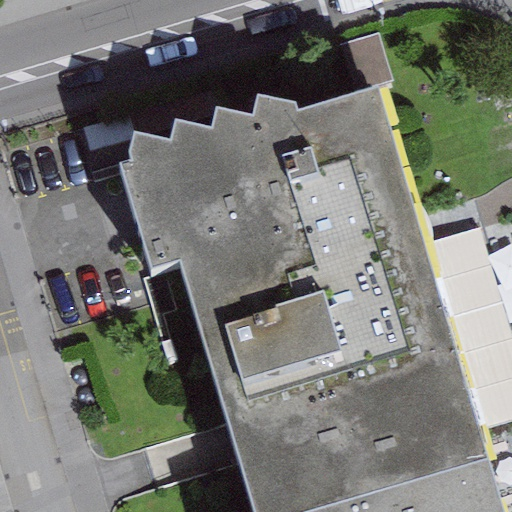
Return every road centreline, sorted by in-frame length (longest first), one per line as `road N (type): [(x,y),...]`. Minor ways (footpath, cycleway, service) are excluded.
road 1 (primary): [(273,0),(0,78)]
road 2 (residential): [(44,511),(0,358)]
